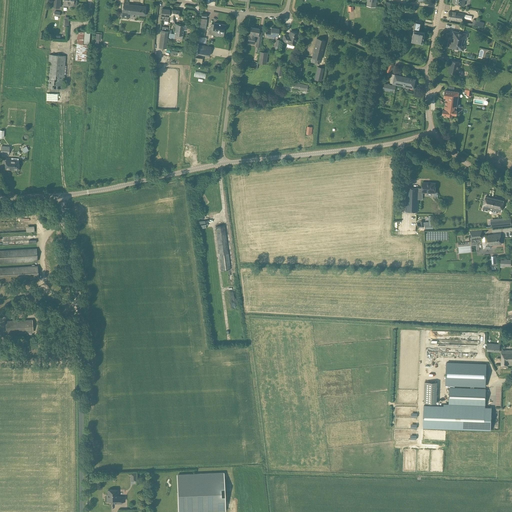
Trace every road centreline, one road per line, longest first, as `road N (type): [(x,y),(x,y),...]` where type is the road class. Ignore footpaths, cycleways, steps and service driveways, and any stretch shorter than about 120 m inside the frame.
road 1 (unclassified): [(81,511),(77,303),(61,195)]
road 2 (unclassified): [(221,163),(433,132)]
road 3 (unclassified): [(61,195),(221,163)]
road 4 (unclassified): [(427,73),(285,17)]
road 5 (unclassified): [(221,163),(238,12)]
